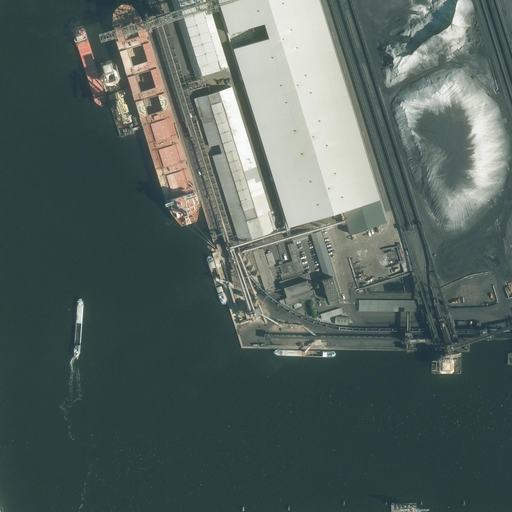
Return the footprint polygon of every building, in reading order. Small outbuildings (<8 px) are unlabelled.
[(228,67),(207,0),(172,0),(196,77),(228,67)] [(265,37),(261,26),(252,29),(256,39),(265,37)] [(252,50),(249,40),(229,46),(264,162),(296,153),(263,47),(252,50)] [(265,193),(232,87),(195,98),(210,147),(212,146),(215,155),(212,155),(227,204),(265,193)] [(467,175),(454,175),(454,181),(456,180),(457,183),(460,183),(460,187),(467,186),(467,175)] [(309,202),(304,185),(300,186),(280,192),(280,193),(276,194),(282,211),(285,210),(306,204),(306,203),(309,202)] [(277,231),(269,204),(231,215),(239,242),(277,231)] [(335,275),(321,230),(317,231),(316,230),(307,233),(292,237),(294,242),(308,237),(307,234),(311,233),(325,278),(335,275)] [(305,274),(304,271),(301,262),(302,262),(305,271),(309,270),(312,278),(316,277),(304,239),(296,242),(302,260),(301,260),(295,242),(288,245),(297,273),(297,274),(299,273),(300,275),(279,281),(282,289),(284,288),(287,298),(282,299),(284,305),(286,304),(287,305),(316,296),(314,289),(311,290),(308,280),(311,280),(308,272),(305,274)] [(274,283),(263,248),(259,249),(258,247),(244,251),(245,254),(239,256),(241,262),(244,261),(245,267),(248,266),(250,272),(253,271),(255,276),(261,275),(264,286),(265,290),(268,289),(269,292),(276,290),(274,284),(274,283)] [(340,297),(333,276),(323,279),(329,300),(340,297)] [(259,310),(254,296),(244,299),(252,323),(262,320),(259,312),(263,311),(263,309),(259,310)] [(341,313),(339,308),(326,312),(328,317),(341,313)] [(442,343),(439,332),(440,332),(438,327),(436,327),(435,326),(434,326),(433,327),(432,327),(430,325),(428,324),(427,328),(429,329),(430,331),(431,331),(433,338),(430,339),(431,340),(435,340),(434,343),(438,342),(438,343),(443,343),(443,346),(444,346),(444,342),(443,342),(443,343),(442,343)]
